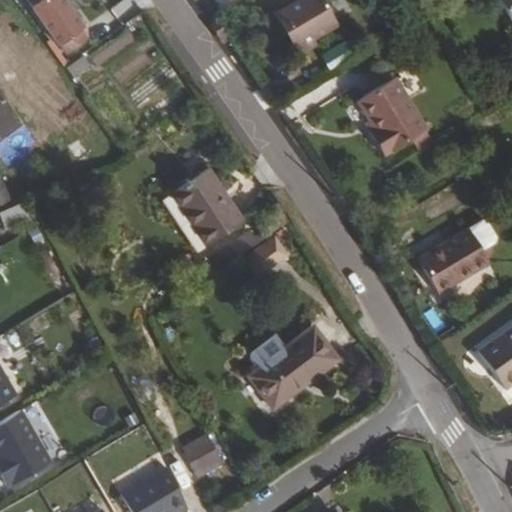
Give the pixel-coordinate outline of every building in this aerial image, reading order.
[(65,51),(90,31),(65,0),(44,0),(32,9),(65,51)] [(337,27),(322,0),(303,0),(280,13),(299,48),(314,40),(337,27)] [(511,0),(496,0),(511,28),(511,0)] [(298,57),(317,47),(314,40),(299,48),(280,13),(275,16),(298,57)] [(349,65),(341,52),(319,67),(326,79),(349,65)] [(394,78),(357,101),(369,122),(375,130),(370,133),(385,157),(426,129),(394,78)] [(0,136),(19,125),(0,94),(0,136)] [(369,122),(365,125),(370,133),(375,130),(369,122)] [(208,247),(243,222),(206,169),(171,193),(208,247)] [(0,203),(10,198),(0,178),(0,203)] [(483,221),(469,230),(418,260),(435,289),(457,276),(460,282),(477,271),(473,265),(486,258),(482,251),(496,243),(497,237),(488,222),(483,221)] [(486,258),(473,265),(477,271),(490,264),(486,258)] [(460,282),(457,276),(435,289),(439,294),(460,282)] [(234,335),(251,325),(240,304),(222,313),(234,335)] [(272,409),(337,361),(313,329),(248,377),(272,409)] [(511,329),(482,352),(510,388),(511,386),(511,329)] [(0,367),(0,406),(17,396),(0,367)] [(3,467),(13,486),(56,460),(25,409),(0,423),(0,452),(8,465),(3,467)] [(208,436),(185,448),(201,477),(224,465),(208,436)] [(183,511),(188,509),(167,469),(121,496),(130,511),(183,511)]
